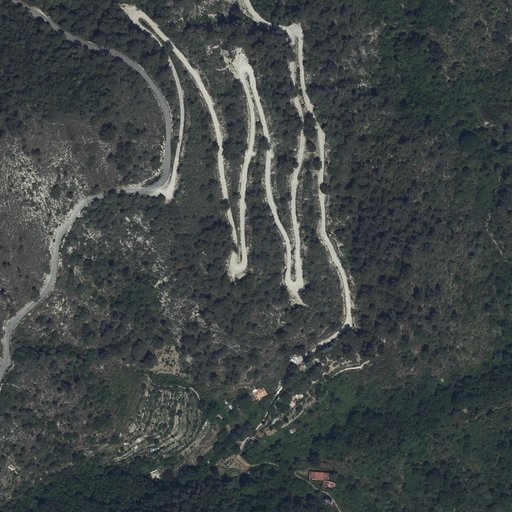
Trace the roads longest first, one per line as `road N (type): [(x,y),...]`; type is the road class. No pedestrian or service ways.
road 1 (track): [(295,32),(297,284),(288,282),(287,241),(271,202),(267,138),(247,68),(241,75),(252,112),(238,268),(209,105),(170,45),(133,16),(164,54),(180,102),(170,189),(157,187)]
road 2 (unclassified): [(12,0),(134,66),(167,117),(167,161),(157,187),(87,200),(77,210),(60,232),(48,287),(9,325),(0,377)]
road 3 (track): [(295,32),(318,131),(323,235),(346,286),(348,318),(277,389)]
